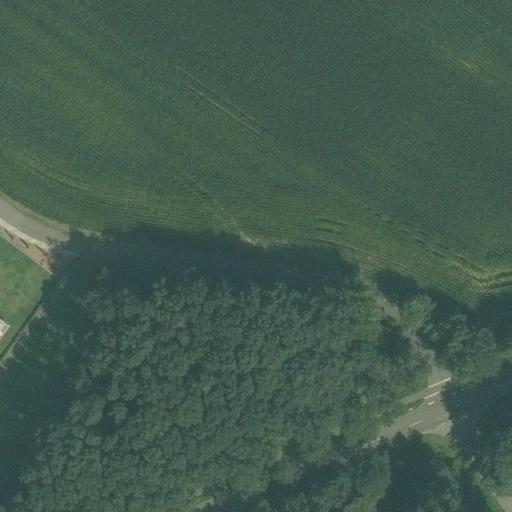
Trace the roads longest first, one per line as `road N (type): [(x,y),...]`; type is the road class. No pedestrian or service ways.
road 1 (unclassified): [(458,403),(397,308),(324,280),(87,252),(0,198)]
road 2 (tertiary): [(205,511),(458,403)]
